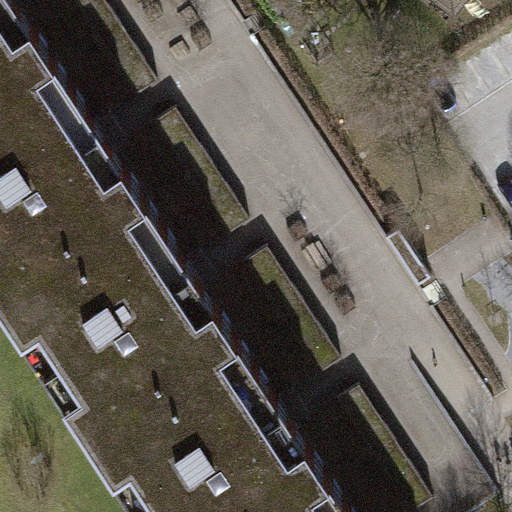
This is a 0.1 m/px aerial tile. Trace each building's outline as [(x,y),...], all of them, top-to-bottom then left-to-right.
[(18,0),(0,0),(0,102),(60,64),(18,0)] [(415,0),(445,23),(462,0),(415,0)] [(60,64),(0,102),(0,308),(2,312),(157,212),(60,64)] [(157,212),(2,312),(99,460),(253,360),(157,212)] [(253,360),(99,460),(132,511),(342,511),(350,507),(253,360)]
